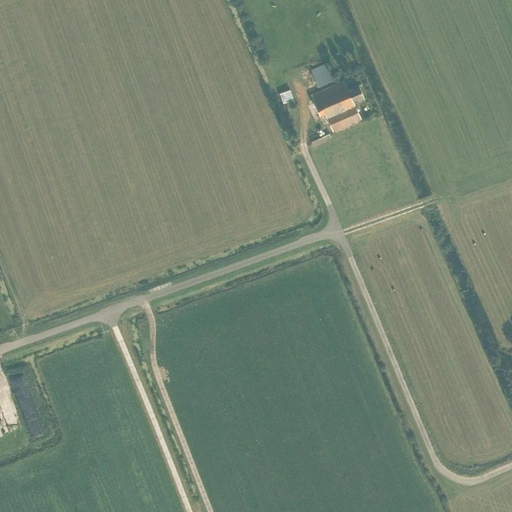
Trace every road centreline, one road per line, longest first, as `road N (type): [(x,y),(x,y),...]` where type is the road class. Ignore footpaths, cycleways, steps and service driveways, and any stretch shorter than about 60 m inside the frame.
road 1 (unclassified): [(349,256),(337,230),(0,350)]
road 2 (track): [(144,298),(155,372),(210,511)]
